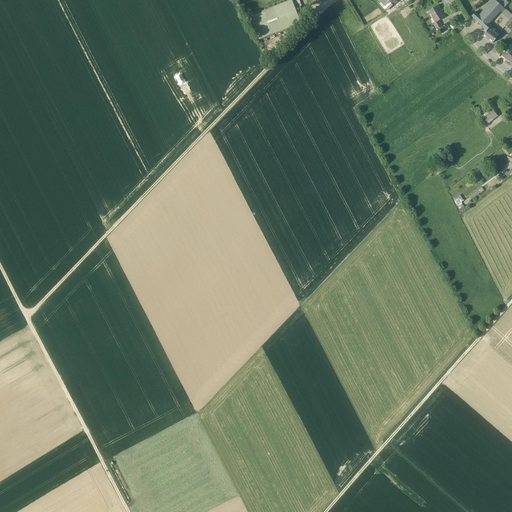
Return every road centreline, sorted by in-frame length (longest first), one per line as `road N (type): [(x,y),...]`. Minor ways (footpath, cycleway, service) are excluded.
road 1 (track): [(272,63),(26,316)]
road 2 (track): [(326,511),(511,301)]
road 3 (track): [(0,265),(128,511)]
